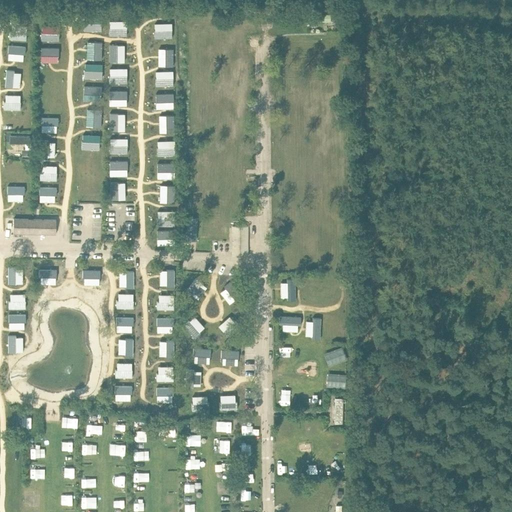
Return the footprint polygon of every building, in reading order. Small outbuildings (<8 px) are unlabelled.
[(118,19),(110,19),(110,34),(127,34),(127,20),(118,19)] [(164,22),(156,22),(155,37),(173,37),(173,22),(164,22)] [(125,52),(125,43),(110,43),(110,60),(125,60),(125,52)] [(286,63),(296,63),(296,45),(286,45),(286,63)] [(224,46),(224,61),(241,61),(241,46),(224,46)] [(174,65),(174,48),(159,47),(159,56),(159,64),(174,65)] [(342,62),(342,47),(333,47),(333,62),(342,62)] [(102,49),(81,50),(81,58),(102,58),(102,49)] [(191,63),(181,64),(182,74),(208,71),(205,50),(190,52),(191,63)] [(21,72),(32,72),(31,51),(14,52),(14,60),(21,60),(21,72)] [(39,52),(39,72),(56,72),(56,51),(39,52)] [(97,69),(97,75),(103,74),(102,61),(78,62),(78,70),(97,69)] [(118,67),(110,66),(110,81),(127,81),(128,67),(118,67)] [(164,69),(157,69),(157,84),(174,84),(174,69),(164,69)] [(287,71),(287,93),(295,93),(295,71),(287,71)] [(308,87),(307,71),(298,71),(298,93),(313,93),(312,87),(308,87)] [(331,75),(321,75),(321,89),(330,89),(331,75)] [(222,85),(242,84),(242,77),(222,77),(222,85)] [(12,86),(32,87),(33,79),(12,78),(12,86)] [(82,81),(82,89),(104,89),(104,81),(82,81)] [(185,86),(185,93),(210,92),(210,85),(185,86)] [(64,87),(60,87),(60,92),(41,92),(41,99),(64,98),(64,87)] [(127,89),(110,89),(110,104),(118,104),(127,104),(127,89)] [(173,92),(156,93),(157,108),(165,107),(174,107),(173,92)] [(207,94),(194,93),(193,104),(199,104),(198,110),(207,110),(207,94)] [(44,110),(43,119),(62,119),(63,103),(56,103),(56,110),(44,110)] [(103,112),(103,103),(80,103),(79,111),(103,112)] [(344,103),(334,104),(335,126),(345,126),(344,103)] [(7,128),(32,127),(32,107),(21,107),(21,113),(15,113),(15,121),(7,121),(7,128)] [(236,120),(246,121),(246,111),(219,110),(218,133),(235,134),(236,120)] [(125,121),(125,113),(111,112),(110,129),(125,130),(125,121)] [(290,112),(289,134),(298,134),(299,112),(290,112)] [(322,113),(321,123),(329,123),(329,114),(322,113)] [(175,131),(174,114),(159,114),(160,123),(160,131),(175,131)] [(80,131),(103,132),(103,124),(80,123),(80,131)] [(300,134),(325,135),(325,127),(301,126),(300,134)] [(288,135),(288,127),(275,127),(274,134),(288,135)] [(118,137),(111,137),(111,151),(128,152),(128,137),(118,137)] [(166,139),(158,140),(159,154),(176,154),(176,139),(166,139)] [(319,143),(300,144),(301,152),(320,151),(319,143)] [(346,150),(346,143),(322,143),(322,151),(346,150)] [(287,144),(276,144),(277,165),(288,165),(287,144)] [(216,148),(216,167),(227,167),(227,148),(216,148)] [(128,160),(111,160),(110,174),(117,174),(128,175),(128,160)] [(175,163),(158,162),(158,177),(175,177),(175,163)] [(21,163),(22,182),(32,182),(32,163),(21,163)] [(322,201),(331,201),(332,180),(310,179),(309,194),(322,194),(322,201)] [(296,204),(297,180),(284,180),(283,194),(277,194),(276,203),(296,204)] [(45,193),(45,182),(39,181),(38,200),(59,200),(59,194),(45,193)] [(126,190),(125,181),(111,181),(111,198),(126,198),(126,190)] [(103,192),(103,184),(79,184),(78,192),(103,192)] [(175,201),(176,184),(167,184),(161,184),(160,192),(160,201),(175,201)] [(218,184),(218,206),(238,207),(239,184),(218,184)] [(22,212),(32,212),(32,191),(15,191),(15,206),(22,206),(22,212)] [(166,209),(158,209),(158,224),(175,224),(175,209),(166,209)] [(322,233),(332,233),(333,211),(322,211),(322,233)] [(311,233),(311,213),(301,212),(301,232),(311,233)] [(223,232),(222,225),(230,225),(230,215),(206,216),(206,232),(223,232)] [(15,217),(15,232),(60,233),(60,218),(15,217)] [(248,255),(249,225),(232,224),(231,255),(248,255)] [(175,229),(158,229),(158,244),(165,244),(175,244),(175,229)] [(341,259),(342,251),(315,249),(314,258),(341,259)] [(300,269),(300,252),(291,252),(291,261),(285,260),(285,269),(300,269)] [(62,279),(63,271),(37,270),(37,278),(62,279)] [(160,273),(160,283),(177,283),(177,273),(160,273)] [(318,285),(342,284),(341,275),(318,276),(318,285)] [(297,300),(297,278),(287,278),(286,299),(297,300)] [(15,281),(15,289),(30,290),(30,281),(15,281)] [(302,300),(312,300),(312,281),(302,281),(302,300)] [(177,290),(177,284),(158,283),(157,301),(169,301),(169,290),(177,290)] [(12,311),(33,311),(33,302),(12,303),(12,311)] [(103,312),(103,303),(80,304),(80,313),(103,312)] [(155,311),(176,311),(176,303),(155,304),(155,311)] [(122,312),(122,320),(135,320),(135,312),(122,312)] [(63,321),(62,313),(49,313),(49,321),(63,321)] [(322,339),(323,317),(313,317),(312,339),(322,339)] [(11,324),(11,331),(31,331),(31,323),(11,324)] [(152,335),(172,336),(173,325),(152,324),(152,335)] [(63,340),(63,331),(38,332),(38,340),(63,340)] [(327,331),(327,339),(348,339),(348,331),(327,331)] [(24,354),(20,354),(19,363),(34,364),(34,344),(24,344),(24,354)] [(152,357),(164,357),(164,351),(173,351),(173,345),(152,344),(152,357)] [(82,354),(102,354),(102,346),(83,345),(82,354)] [(217,346),(217,356),(225,357),(225,346),(217,346)] [(345,346),(326,351),(330,365),(349,360),(345,346)] [(229,350),(229,366),(248,366),(248,357),(240,358),(240,350),(229,350)] [(40,357),(40,366),(65,366),(65,358),(40,357)] [(170,375),(170,366),(151,366),(151,375),(170,375)] [(29,380),(50,381),(51,372),(29,371),(29,380)] [(5,386),(13,393),(25,380),(17,373),(5,386)] [(347,388),(348,374),(329,373),(328,387),(347,388)] [(63,375),(55,382),(69,397),(76,390),(63,375)] [(102,398),(102,382),(82,383),(83,398),(102,398)] [(150,387),(150,397),(176,397),(176,386),(150,387)] [(283,391),(283,400),(292,400),(291,391),(283,391)] [(115,406),(133,406),(133,398),(115,398),(115,406)] [(344,423),(343,401),(333,401),(334,423),(344,423)] [(36,412),(15,411),(15,420),(36,420),(36,412)] [(78,412),(66,412),(66,425),(78,425),(78,412)] [(284,431),(293,431),(293,422),(284,422),(284,431)] [(302,431),(313,432),(314,422),(302,422),(302,431)] [(126,438),(127,426),(115,425),(114,437),(126,438)] [(177,445),(177,436),(164,436),(164,445),(177,445)] [(217,451),(233,450),(232,439),(216,439),(217,451)] [(258,453),(258,443),(240,442),(240,452),(258,453)] [(186,460),(185,468),(201,469),(201,460),(186,460)] [(324,472),(324,463),(314,463),(314,472),(324,472)] [(117,486),(125,486),(125,478),(116,479),(117,486)] [(315,492),(332,491),(331,482),(315,483),(315,492)] [(303,491),(303,483),(281,484),(281,492),(303,491)] [(28,494),(28,501),(38,501),(38,489),(21,489),(22,494),(28,494)] [(177,507),(177,495),(164,495),(163,506),(177,507)] [(184,509),(197,509),(197,497),(184,497),(184,509)] [(115,498),(115,507),(125,507),(124,498),(115,498)] [(94,511),(94,502),(83,503),(82,511),(94,511)]
